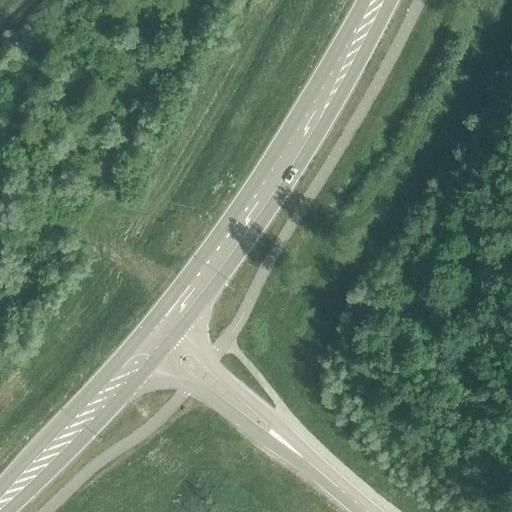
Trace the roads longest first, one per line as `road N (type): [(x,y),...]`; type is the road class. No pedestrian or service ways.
road 1 (secondary): [(166,322),(307,131),(379,0)]
road 2 (secondary): [(0,502),(145,349)]
road 3 (unclassified): [(310,464),(166,322)]
road 4 (unclassified): [(145,349),(275,448),(310,464)]
